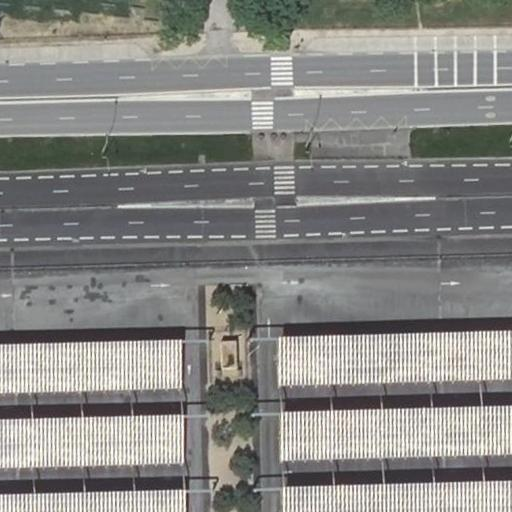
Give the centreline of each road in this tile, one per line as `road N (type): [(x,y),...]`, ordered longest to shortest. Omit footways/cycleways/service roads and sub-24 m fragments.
road 1 (secondary): [(511,65),(0,81)]
road 2 (secondary): [(0,118),(511,107)]
